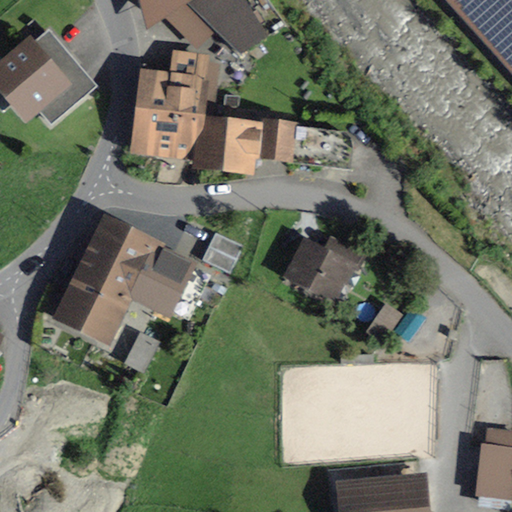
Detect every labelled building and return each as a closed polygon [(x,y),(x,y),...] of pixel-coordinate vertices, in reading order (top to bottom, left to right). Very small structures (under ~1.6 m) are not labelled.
[(151,0),(158,20),(190,0),(151,0)] [(511,0),(459,0),(511,58),(511,0)] [(0,70),(0,80),(29,114),(37,107),(51,123),(93,87),(48,34),(30,49),(28,47),(0,70)] [(196,121),(206,122),(209,123),(217,70),(203,68),(204,63),(177,59),(173,83),(164,81),(164,79),(150,77),(150,81),(147,101),(178,105),(177,119),(196,121)] [(193,152),(203,153),(206,122),(196,121),(177,119),(178,105),(147,101),(142,142),(176,145),(175,150),(193,152)] [(209,123),(206,122),(203,153),(202,163),(245,168),(247,151),(289,155),(288,163),(350,171),(353,143),(345,134),(250,122),(249,127),(214,123),(209,123)] [(108,227),(74,297),(71,295),(62,315),(105,336),(127,292),(149,303),(171,258),(108,227)] [(215,234),(202,261),(229,274),(243,247),(215,234)] [(308,245),(291,276),(331,297),(340,281),(342,282),(349,268),(356,272),(363,259),(337,245),(330,257),(308,245)] [(209,319),(216,303),(186,290),(179,306),(209,319)] [(386,309),(370,332),(382,340),(398,317),(386,309)] [(144,370),(156,345),(140,337),(128,362),(144,370)] [(509,498),(511,475),(511,452),(484,449),(479,494),(509,498)] [(344,492),(346,511),(421,511),(419,485),(344,492)]
